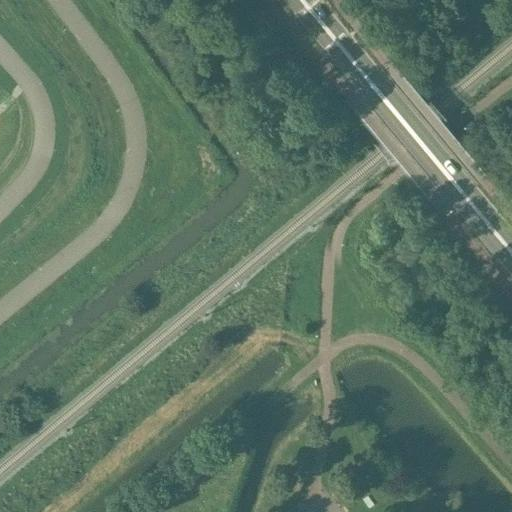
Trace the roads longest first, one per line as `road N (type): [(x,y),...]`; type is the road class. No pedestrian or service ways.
road 1 (secondary): [(292,0),(511,266)]
road 2 (secondary): [(511,241),(311,0)]
